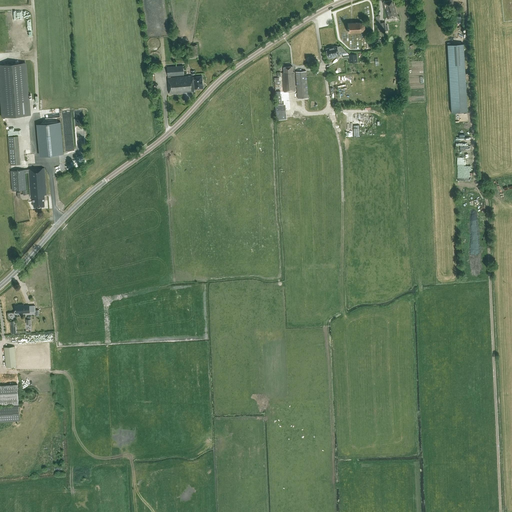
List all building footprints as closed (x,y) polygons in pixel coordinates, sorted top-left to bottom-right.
[(383,3),(387,15),(388,19),(397,16),(393,0),(383,3)] [(378,32),(387,30),(385,22),(377,23),(378,32)] [(364,28),(364,25),(362,23),(360,23),(348,23),(348,27),(348,28),(348,32),(360,32),(362,30),(364,28)] [(198,56),(197,44),(190,45),(191,57),(198,56)] [(467,112),(463,44),(447,45),(451,113),(467,112)] [(327,49),(326,49),(328,57),(329,59),(338,56),(338,54),(339,54),(339,53),(342,53),(343,53),(347,52),(341,46),(337,47),(337,46),(330,48),(329,48),(327,48),(327,49)] [(25,63),(0,64),(0,85),(2,117),(31,114),(29,100),(28,100),(25,63)] [(183,65),(167,66),(168,76),(170,94),(183,93),(183,92),(191,91),(191,92),(194,92),(194,89),(203,88),(202,76),(193,77),(193,75),(170,77),(170,76),(184,75),(183,65)] [(296,71),(297,85),(295,85),(294,71),(293,71),(293,72),(293,66),(284,67),(284,73),(283,73),(283,75),(284,92),(295,91),(295,87),(297,87),(297,98),(308,98),(307,71),(296,71)] [(279,109),(279,119),(290,118),(289,109),(279,109)] [(41,124),(43,156),(63,154),(60,122),(41,124)] [(21,135),(10,135),(12,164),(23,163),(21,135)] [(44,168),(16,171),(11,171),(13,191),(26,189),(25,172),(28,172),(30,197),(32,197),(32,201),(33,201),(34,207),(45,206),(44,200),(45,200),(44,195),(47,194),(44,168)] [(6,367),(16,366),(15,346),(4,347),(6,367)] [(0,421),(19,420),(17,384),(0,385),(0,405),(16,405),(0,406),(0,421)]
